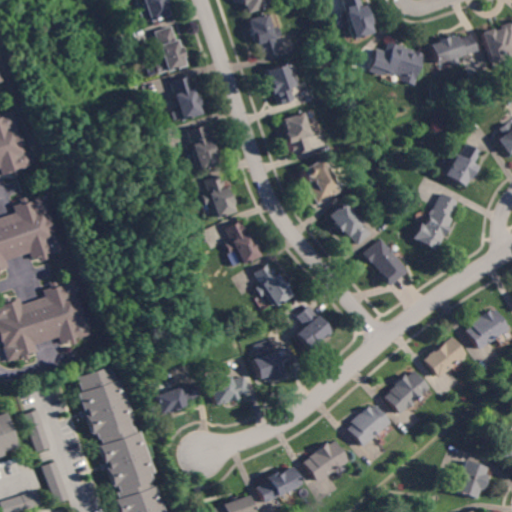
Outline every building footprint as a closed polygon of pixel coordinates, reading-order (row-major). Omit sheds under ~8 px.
[(142,24),(138,12),(144,10),(140,0),(162,0),(167,15),(142,24)] [(261,0),(264,7),(246,13),(243,5),(241,6),(238,0),(261,0)] [(358,0),(361,6),(365,5),(371,24),(369,25),(372,33),(354,39),(340,0),(358,0)] [(266,16),(268,16),(272,28),(276,27),(279,37),(273,39),(278,52),(261,58),(257,45),(255,45),(249,28),(246,20),(265,14),(266,16)] [(511,29),(511,59),(509,58),(490,65),(479,33),(491,29),(491,32),(502,28),(500,26),(510,22),(511,29)] [(173,40),(174,40),(177,47),(178,47),(182,57),(181,58),(183,66),(165,72),(164,72),(155,75),(152,65),(161,62),(151,32),(168,26),(173,40)] [(474,51),(456,57),(458,63),(449,66),(447,60),(434,65),(427,44),(455,35),(456,39),(469,35),(474,51)] [(422,55),(411,86),(397,81),(398,76),(391,73),(390,76),(381,73),(380,75),(367,71),(374,48),(383,52),(387,42),(422,55)] [(291,100),(275,105),(271,93),(270,94),(263,70),(285,63),(292,86),(287,87),(291,100)] [(179,120),(179,118),(171,120),(168,112),(175,110),(167,82),(186,76),(190,88),(191,89),(199,114),(179,120)] [(19,127),(17,128),(19,132),(20,131),(25,148),(24,148),(25,152),(27,152),(32,167),(17,171),(18,175),(12,177),(11,173),(2,176),(0,169),(0,117),(14,112),(19,127)] [(306,126),(311,124),(314,133),(303,137),(307,150),(291,155),(279,119),(301,112),(306,126)] [(511,148),(504,154),(494,139),(500,135),(496,129),(506,121),(510,127),(511,125),(511,148)] [(204,139),(207,139),(214,164),(197,169),(190,143),(188,144),(184,130),(201,126),(204,139)] [(459,186),(440,176),(452,154),(454,156),(461,144),(478,153),(459,186)] [(316,204),(307,189),(311,187),(303,173),(309,169),(307,167),(320,159),(338,192),(316,204)] [(219,178),(222,186),(221,186),(222,188),(224,187),(227,196),(229,195),(232,205),(231,205),(233,212),(212,219),(207,204),(203,205),(200,196),(207,193),(202,180),(218,175),(219,178)] [(445,217),(449,220),(431,252),(409,239),(418,223),(420,224),(427,210),(428,211),(438,194),(453,202),(445,217)] [(47,211),(46,212),(47,216),(48,216),(54,232),(52,233),(54,237),(55,236),(60,251),(45,256),(47,259),(40,261),(39,257),(31,260),(28,253),(4,261),(6,268),(0,270),(0,218),(15,213),(13,206),(21,203),(20,200),(27,198),(28,201),(42,196),(47,211)] [(368,234),(355,245),(347,235),(345,237),(339,230),(337,232),(330,224),(332,222),(327,216),(341,203),(368,234)] [(243,234),(246,233),(257,256),(239,265),(233,251),(227,254),(222,244),(228,241),(222,229),(237,222),(243,234)] [(403,272),(386,286),(368,262),(367,263),(360,254),(378,239),(403,272)] [(272,275),(275,273),(289,296),(272,307),(263,292),(257,295),(252,287),(257,284),(250,273),(265,263),(272,275)] [(76,295),(74,296),(76,300),(77,299),(82,316),(81,317),(82,320),(84,320),(88,335),(74,340),(75,343),(69,345),(67,341),(59,344),(57,337),(32,345),(35,352),(26,355),(27,359),(21,361),(20,357),(6,362),(1,348),(3,347),(1,342),(0,343),(0,303),(3,302),(2,299),(8,297),(10,300),(17,298),(20,305),(44,297),(41,290),(50,287),(48,284),(55,281),(56,285),(71,280),(76,295)] [(316,317),(317,316),(331,331),(309,351),(295,335),(304,326),(295,317),(306,307),(316,317)] [(506,329),(476,350),(462,331),(469,326),(467,323),(486,310),(488,312),(492,309),(506,329)] [(435,378),(420,360),(449,336),(463,354),(435,378)] [(280,376),(265,381),(263,376),(256,378),(249,359),(285,347),(291,364),(278,368),(280,376)] [(114,381),(119,379),(133,419),(129,420),(131,426),(133,426),(135,433),(139,431),(153,472),(149,473),(152,480),(149,481),(151,487),(154,486),(163,511),(116,511),(112,500),(116,499),(113,492),(116,491),(115,485),(111,486),(105,469),(101,471),(99,464),(103,463),(97,446),(100,444),(98,438),(97,439),(94,433),(91,434),(85,417),(80,418),(78,411),(82,410),(77,393),(81,392),(76,377),(109,366),(114,381)] [(425,387),(408,402),(409,404),(396,416),(379,397),(393,386),(390,383),(401,374),(404,376),(411,370),(425,387)] [(229,380),(241,376),(246,392),(211,404),(204,384),(228,376),(229,380)] [(157,414),(151,395),(190,383),(194,398),(182,403),(183,406),(157,414)] [(387,422),(360,446),(344,429),(350,424),(348,422),(366,406),(368,408),(372,405),(387,422)] [(36,451),(24,414),(37,410),(49,447),(36,451)] [(17,446),(2,451),(4,455),(0,456),(0,414),(6,412),(17,446)] [(511,452),(498,457),(493,439),(511,432),(511,452)] [(344,461),(313,482),(300,462),(311,454),(310,452),(324,443),(325,445),(331,441),(344,461)] [(480,492),(477,491),(474,500),(459,494),(460,492),(453,489),(463,461),(485,469),(482,475),(486,476),(480,492)] [(53,503),(41,466),(54,462),(66,498),(53,503)] [(297,485),(261,504),(252,488),(263,483),(263,478),(272,473),(274,475),(288,467),(297,485)] [(12,511),(2,511),(0,505),(0,501),(36,490),(40,503),(12,511)] [(205,511),(205,510),(246,496),(251,511),(205,511)]
